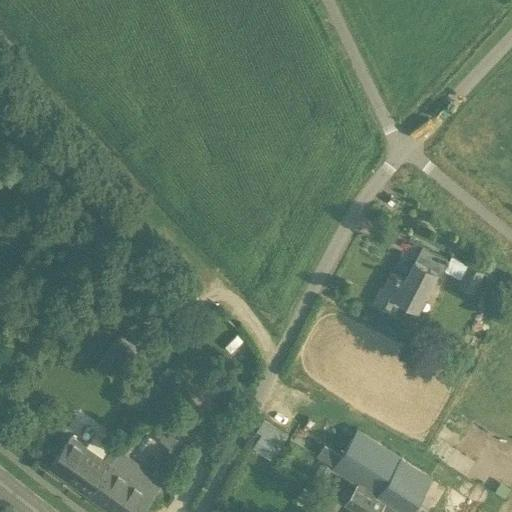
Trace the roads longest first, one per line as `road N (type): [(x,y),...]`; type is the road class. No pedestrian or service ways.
road 1 (unclassified): [(200,511),(350,213),(404,149)]
road 2 (unclassified): [(328,0),(404,149)]
road 3 (unclassified): [(404,149),(511,39)]
